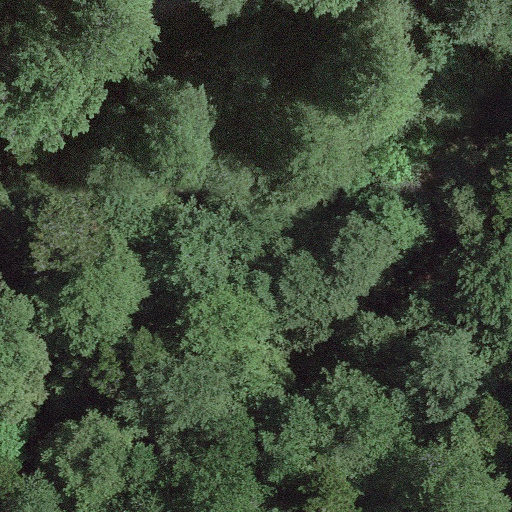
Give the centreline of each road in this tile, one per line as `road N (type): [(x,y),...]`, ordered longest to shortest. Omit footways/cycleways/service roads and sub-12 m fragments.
road 1 (track): [(511,180),(275,196),(0,234)]
road 2 (track): [(0,70),(177,0)]
